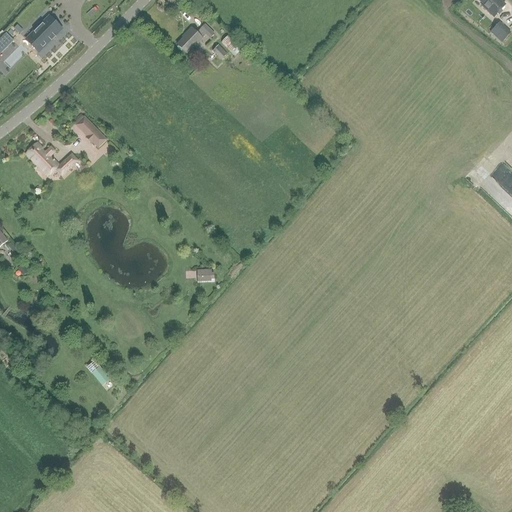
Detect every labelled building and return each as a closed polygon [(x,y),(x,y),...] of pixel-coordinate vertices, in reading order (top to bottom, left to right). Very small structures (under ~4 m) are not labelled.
[(59,13),(71,26),(89,9),(80,0),(62,0),(62,1),(67,6),(59,13)] [(478,0),(484,5),(482,7),(494,17),(505,5),(499,0),(478,0)] [(52,41),(51,40),(54,37),(55,38),(54,37),(62,29),(49,17),(26,40),(39,53),(50,41),(51,42),(52,41)] [(499,23),(490,32),(501,43),(510,33),(499,23)] [(214,34),(204,25),(196,33),(191,28),(181,37),(183,38),(177,44),(187,54),(205,35),(210,39),(214,34)] [(0,53),(13,41),(6,34),(0,40),(0,53)] [(235,57),(242,50),(228,36),(221,42),(235,57)] [(215,51),(224,59),(230,53),(221,44),(215,51)] [(86,137),(85,138),(91,144),(92,144),(98,149),(107,140),(89,122),(80,131),(86,137)] [(50,157),(55,152),(51,148),(46,152),(37,143),(28,152),(33,157),(31,159),(47,176),(54,170),(61,177),(78,161),(71,153),(58,165),(50,157)] [(211,270),(197,270),(197,284),(214,283),(214,273),(211,273),(211,270)] [(105,386),(113,379),(102,366),(94,373),(105,386)]
